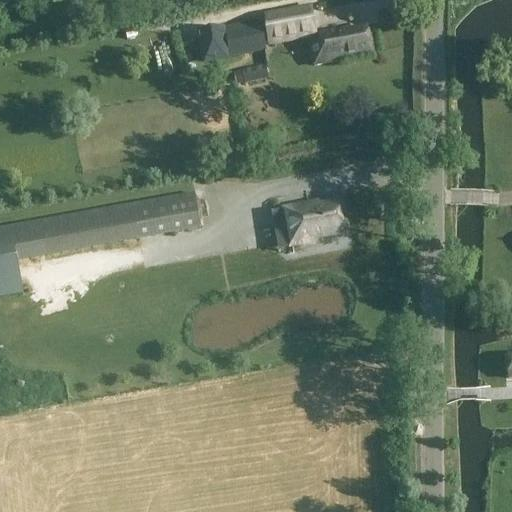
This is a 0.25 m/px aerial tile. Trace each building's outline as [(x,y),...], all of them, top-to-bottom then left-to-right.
[(315,37),(310,8),(264,17),(265,23),(225,30),(230,58),(269,50),(269,46),(315,37)] [(321,36),(322,44),(308,47),(312,70),(340,65),(339,60),(371,54),(366,29),(333,35),(333,34),(321,36)] [(200,36),(201,42),(206,64),(225,60),(223,39),(222,31),(200,36)] [(33,58),(35,68),(51,65),(49,54),(33,58)] [(243,70),(246,85),(267,81),(264,66),(243,70)] [(194,196),(0,230),(0,299),(22,295),(16,263),(201,230),(194,196)] [(314,241),(342,236),(336,204),(308,209),(308,206),(284,211),(291,248),(315,244),(314,241)]
